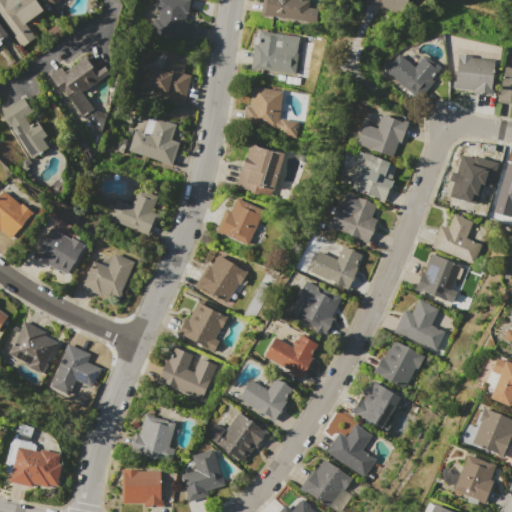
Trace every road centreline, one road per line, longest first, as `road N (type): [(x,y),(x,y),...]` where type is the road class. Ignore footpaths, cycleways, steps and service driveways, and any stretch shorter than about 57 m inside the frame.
road 1 (residential): [(228,0),(196,195),(100,431),(83,511)]
road 2 (residential): [(511,128),(459,125),(443,134),(354,344),(274,470),(229,511)]
road 3 (residential): [(0,272),(135,349)]
